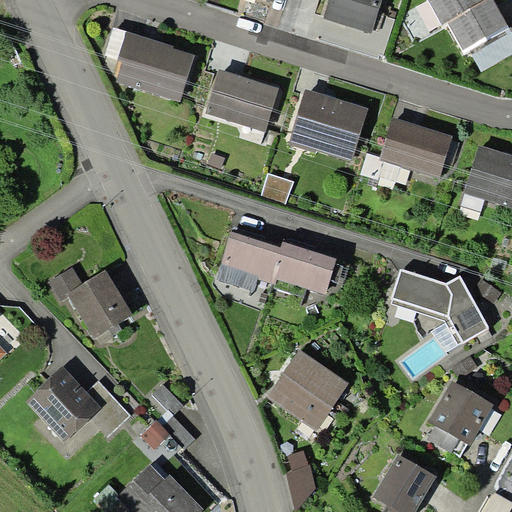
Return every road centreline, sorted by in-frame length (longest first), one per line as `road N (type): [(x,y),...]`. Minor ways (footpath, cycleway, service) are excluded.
road 1 (residential): [(120,0),(511,113)]
road 2 (residential): [(265,511),(208,354),(115,164)]
road 3 (residential): [(115,164),(38,0)]
road 4 (residential): [(0,246),(115,164)]
